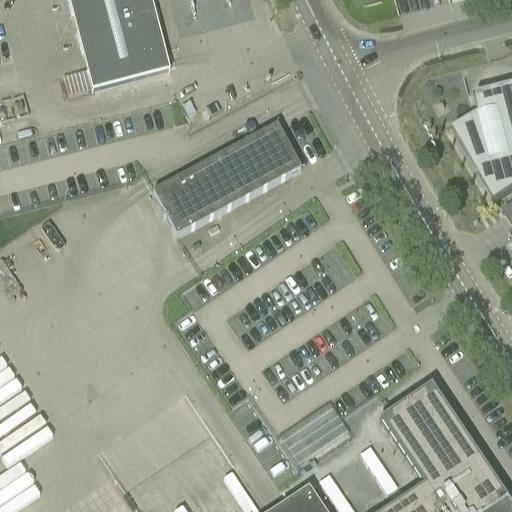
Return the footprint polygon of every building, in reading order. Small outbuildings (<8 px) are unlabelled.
[(66,0),(91,95),(169,74),(159,39),(153,17),(148,0),(66,0)] [(201,0),(168,0),(172,11),(202,3),(201,0)] [(300,174),(276,130),(160,193),(151,197),(160,213),(176,241),(300,174)] [(511,142),(469,172),(493,208),(511,195),(511,142)] [(0,217),(19,214),(15,197),(2,200),(0,191),(0,217)] [(511,208),(502,216),(511,230),(511,208)] [(511,511),(430,390),(427,392),(390,417),(379,425),(384,432),(423,490),(390,511),(319,511),(307,493),(279,511),(511,511)]
